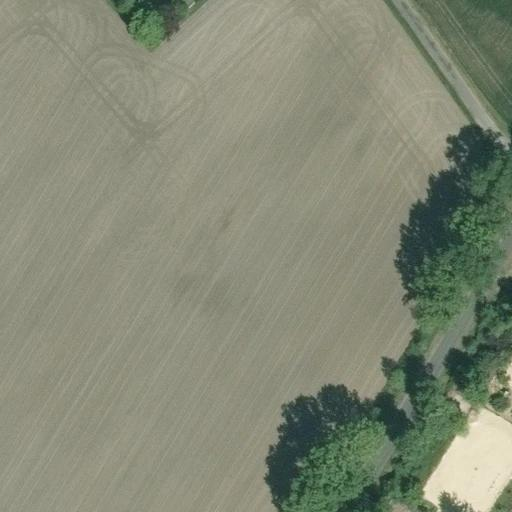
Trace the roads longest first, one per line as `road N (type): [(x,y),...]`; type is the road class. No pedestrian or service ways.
road 1 (unclassified): [(353,511),(511,240)]
road 2 (residential): [(511,168),(391,0)]
